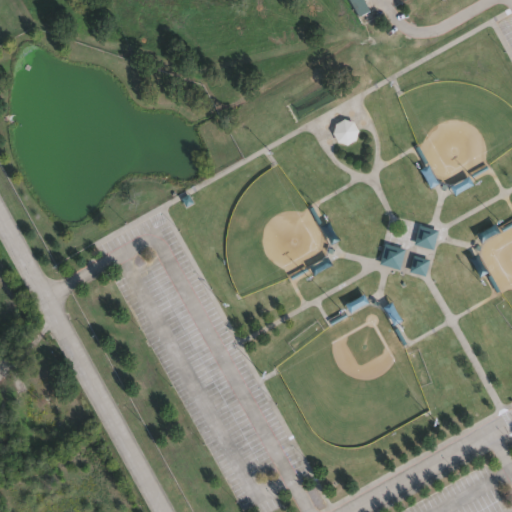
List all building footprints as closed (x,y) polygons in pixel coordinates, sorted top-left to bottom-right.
[(329,137),(336,117),(354,123),(346,143),(329,137)] [(429,247),(412,242),(416,225),(434,229),(429,247)] [(403,248),(399,268),(379,263),(384,243),(403,248)] [(389,325),(378,307),(387,301),(398,319),(389,325)] [(51,414),(29,427),(10,395),(24,387),(33,403),(42,398),(51,414)]
